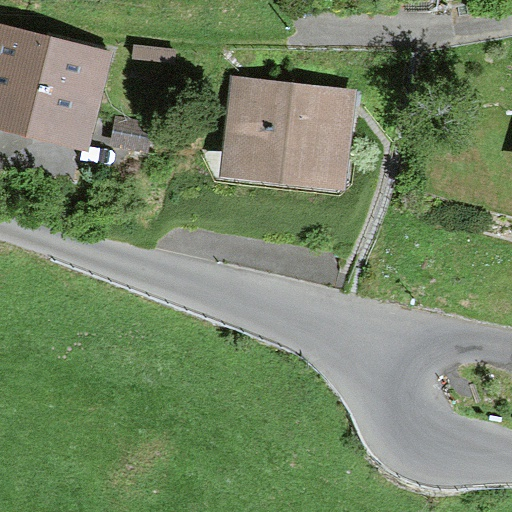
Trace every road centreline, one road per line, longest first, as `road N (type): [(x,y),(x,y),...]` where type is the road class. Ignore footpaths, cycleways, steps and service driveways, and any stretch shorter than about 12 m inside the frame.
road 1 (residential): [(0,222),(227,294),(386,331)]
road 2 (tertiary): [(386,331),(383,388),(389,411),(412,436),(511,459)]
road 3 (unclassified): [(511,352),(386,331)]
